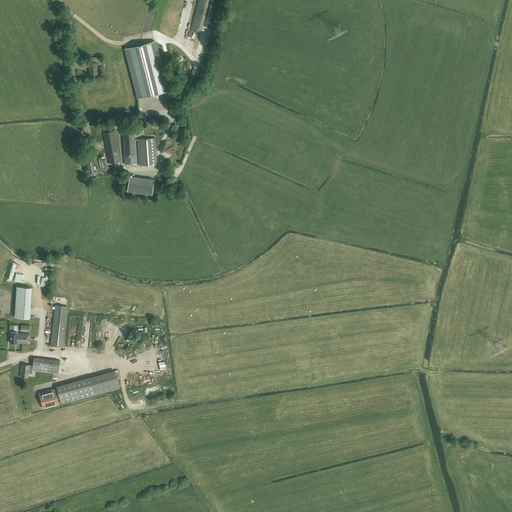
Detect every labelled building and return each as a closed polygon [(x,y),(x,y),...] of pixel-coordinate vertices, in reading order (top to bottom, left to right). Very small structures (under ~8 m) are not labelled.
[(138,98),(167,91),(155,41),(125,48),(138,98)] [(97,74),(96,62),(88,63),(89,75),(97,74)] [(122,129),(125,164),(136,163),(135,140),(137,140),(139,166),(157,164),(155,138),(134,139),(134,128),(122,129)] [(120,161),(114,130),(103,132),(107,155),(106,155),(108,163),(120,161)] [(96,177),(91,156),(85,158),(89,173),(86,174),(88,179),(96,177)] [(154,181),(130,178),(128,194),(152,197),(154,181)] [(41,273),(41,282),(43,282),(43,284),(50,284),(49,273),(41,273)] [(17,287),(15,319),(30,320),(32,288),(17,287)] [(55,307),(51,345),(63,346),(67,308),(55,307)] [(18,325),(16,325),(14,325),(13,331),(11,331),(10,343),(17,343),(28,344),(29,333),(17,332),(18,325)] [(32,365),(22,364),(20,376),(28,377),(28,372),(32,373),(32,370),(40,370),(58,372),(59,360),(33,357),(32,365)] [(90,377),(95,394),(119,388),(114,370),(90,377)] [(61,403),(95,394),(90,377),(56,386),(61,403)] [(44,408),(59,404),(55,389),(39,393),(44,408)]
